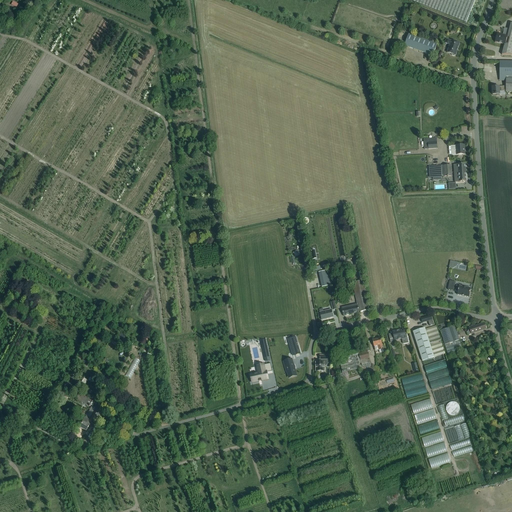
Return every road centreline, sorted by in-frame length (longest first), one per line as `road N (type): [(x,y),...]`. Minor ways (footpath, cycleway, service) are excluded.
road 1 (unclassified): [(134,435),(302,385),(320,333),(431,308),(494,318)]
road 2 (unclassified): [(494,318),(474,68),(494,0)]
road 3 (unclassified): [(134,435),(76,447),(0,404)]
